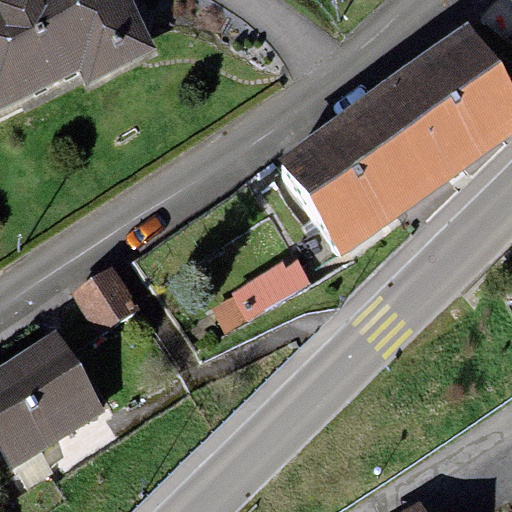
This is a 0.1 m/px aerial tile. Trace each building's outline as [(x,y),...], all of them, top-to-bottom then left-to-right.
[(14,0),(0,7),(0,121),(78,82),(87,98),(140,72),(115,23),(124,18),(115,0),(14,0)] [(511,0),(485,30),(511,54),(511,0)] [(511,140),(511,101),(474,48),(281,186),(338,265),(511,140)] [(220,338),(306,293),(300,281),(289,287),(284,277),(224,308),(229,318),(214,326),(220,338)] [(109,288),(74,310),(98,349),(133,327),(109,288)] [(58,347),(0,381),(0,460),(11,479),(104,423),(58,347)]
